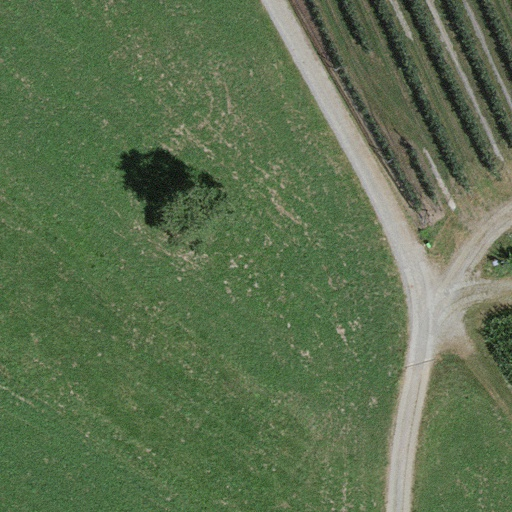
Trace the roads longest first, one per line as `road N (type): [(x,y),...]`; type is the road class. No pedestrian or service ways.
road 1 (track): [(430,312),(384,195),(278,0)]
road 2 (track): [(402,511),(430,312)]
road 3 (track): [(511,426),(430,312)]
